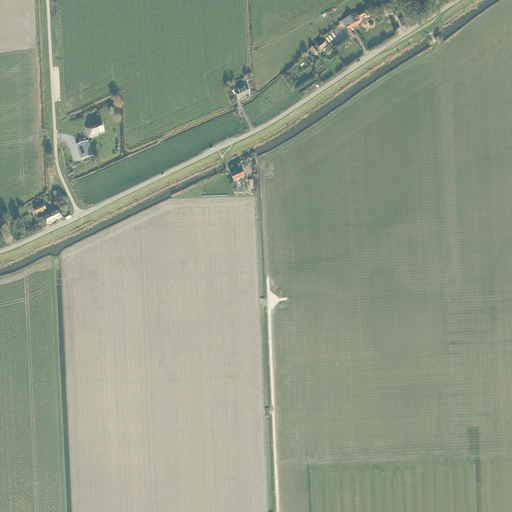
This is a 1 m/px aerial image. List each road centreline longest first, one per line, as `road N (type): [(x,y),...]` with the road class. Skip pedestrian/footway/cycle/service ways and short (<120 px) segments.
road 1 (tertiary): [(0,251),(270,123),(457,0)]
road 2 (track): [(79,216),(57,165),(47,0)]
